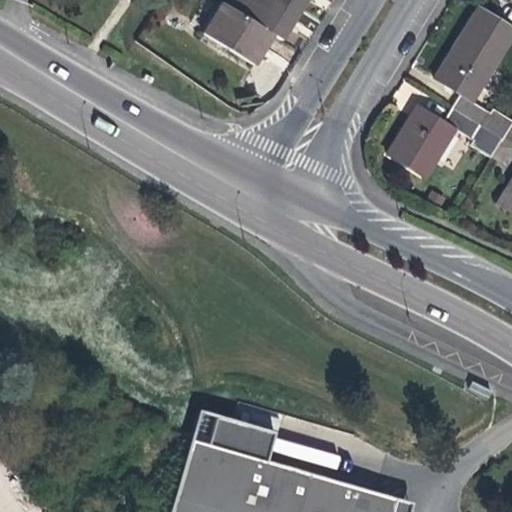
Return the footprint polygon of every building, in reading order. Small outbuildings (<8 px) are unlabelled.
[(289,0),(234,0),(230,7),(272,33),(280,38),(291,21),(300,7),(289,0)] [(262,50),(272,33),(230,7),(220,1),(201,32),(253,64),(262,50)] [(433,78),(461,95),(472,102),(511,38),(511,26),(479,5),(455,43),(433,78)] [(472,102),(461,95),(452,109),(501,140),(511,122),(511,120),(492,108),(489,113),(472,102)] [(424,179),(455,129),(444,122),(416,105),(400,130),(385,155),(424,179)] [(452,109),(444,122),(455,129),(472,140),(469,145),(490,158),(491,156),(501,140),(452,109)] [(511,122),(501,140),(491,156),(497,161),(507,146),(511,146),(511,122)] [(511,182),(497,205),(511,215),(511,182)] [(493,394),(474,384),(470,391),(489,402),(493,394)] [(387,511),(391,500),(187,442),(167,511),(387,511)]
